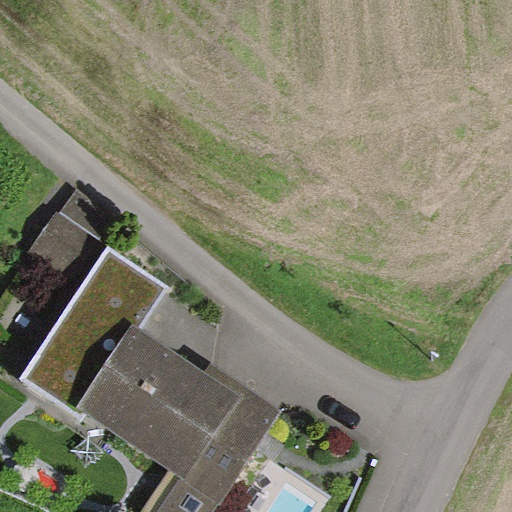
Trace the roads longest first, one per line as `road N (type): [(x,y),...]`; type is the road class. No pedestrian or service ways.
road 1 (track): [(444,446),(190,270),(0,99)]
road 2 (unclassified): [(415,511),(511,324)]
